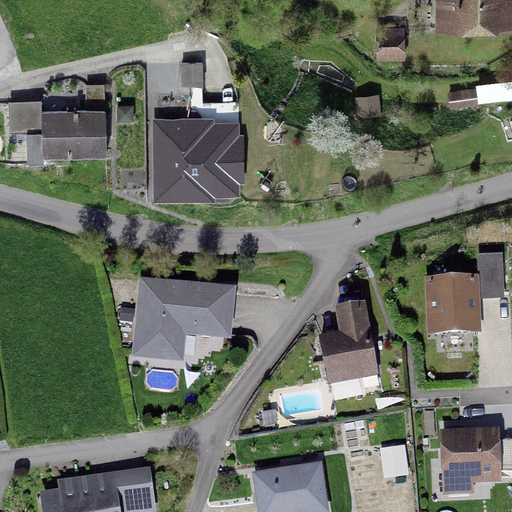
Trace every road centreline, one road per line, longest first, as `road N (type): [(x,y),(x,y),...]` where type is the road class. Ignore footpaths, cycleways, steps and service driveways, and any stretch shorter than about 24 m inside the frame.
road 1 (residential): [(0,458),(222,428),(320,279),(327,234)]
road 2 (residential): [(327,234),(172,242),(0,197)]
road 3 (residential): [(511,183),(327,234)]
